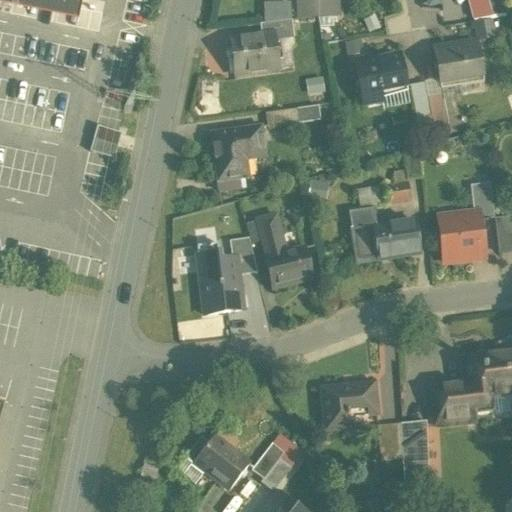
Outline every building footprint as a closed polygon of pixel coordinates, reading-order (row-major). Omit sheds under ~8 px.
[(0,0),(0,5),(78,21),(81,2),(74,0),(73,0),(0,0)] [(336,0),(315,0),(317,19),(338,18),(336,0)] [(487,17),(481,0),(461,0),(468,23),(487,17)] [(488,21),(470,22),(471,41),(489,40),(488,21)] [(292,22),(260,26),(261,38),(275,36),(275,37),(293,35),(292,22)] [(261,38),(229,42),(234,77),(279,71),(275,37),(275,36),(261,38)] [(477,44),(433,51),(439,86),(483,79),(477,44)] [(400,58),(374,63),(373,61),(354,65),(362,106),(381,103),(380,94),(406,89),(400,58)] [(217,100),(217,80),(191,80),(190,110),(196,110),(197,100),(217,100)] [(425,85),(410,88),(416,121),(431,118),(432,118),(428,99),(425,85)] [(442,96),(428,99),(432,118),(431,118),(433,130),(448,127),(442,96)] [(297,111),(265,115),(267,129),(299,125),(297,111)] [(118,133),(95,127),(88,153),(112,159),(118,133)] [(261,129),(211,136),(218,183),(240,180),(238,162),(265,159),(261,129)] [(418,151),(404,155),(407,182),(422,180),(418,151)] [(399,177),(386,179),(388,188),(400,186),(399,177)] [(388,188),(384,189),(387,207),(410,203),(408,185),(400,186),(388,188)] [(490,185),(470,187),(473,216),(474,216),(473,203),(492,201),(490,185)] [(457,225),(439,227),(444,264),(483,259),(478,216),(474,216),(473,216),(456,219),(457,225)] [(275,218),(246,225),(252,246),(280,238),(281,238),(275,218)] [(511,225),(509,226),(508,220),(494,222),(498,256),(511,254),(511,225)] [(413,223),(351,232),(356,265),(378,262),(379,262),(419,256),(413,223)] [(303,251),(285,256),(280,238),(262,243),(267,260),(266,261),(273,290),(310,280),(303,251)] [(248,240),(229,243),(232,261),(236,261),(238,277),(257,275),(248,240)] [(232,261),(216,263),(217,270),(200,272),(202,289),(200,289),(204,318),(243,312),(238,277),(236,261),(232,261)] [(511,350),(511,351),(511,355),(484,358),(484,357),(475,358),(476,359),(467,360),(470,389),(432,394),(436,419),(475,415),(474,410),(490,398),(511,395),(511,350)] [(373,386),(321,392),(326,433),(350,431),(349,419),(376,416),(373,386)] [(426,423),(400,426),(402,462),(402,467),(428,465),(426,423)] [(400,426),(377,428),(380,464),(402,462),(400,426)] [(250,466),(214,439),(193,466),(229,493),(250,466)] [(272,446),(251,472),(263,481),(260,485),(283,455),(272,446)] [(283,455),(260,485),(273,494),(291,471),(279,461),(284,455),(283,455)] [(301,511),(279,495),(265,511),(301,511)]
